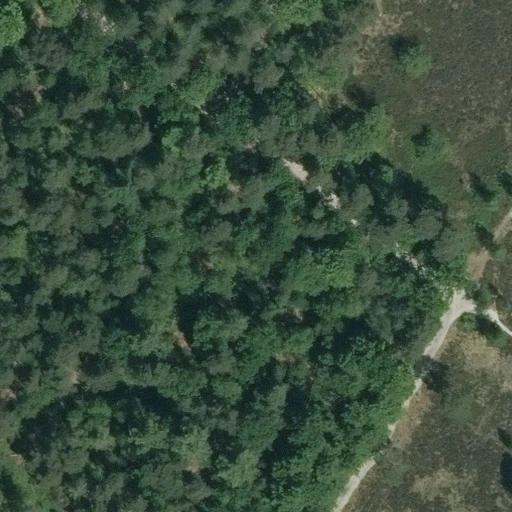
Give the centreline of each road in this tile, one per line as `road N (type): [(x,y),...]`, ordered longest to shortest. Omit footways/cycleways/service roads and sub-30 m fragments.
road 1 (track): [(211,112),(458,301)]
road 2 (track): [(458,301),(336,511)]
road 3 (track): [(211,112),(57,0)]
